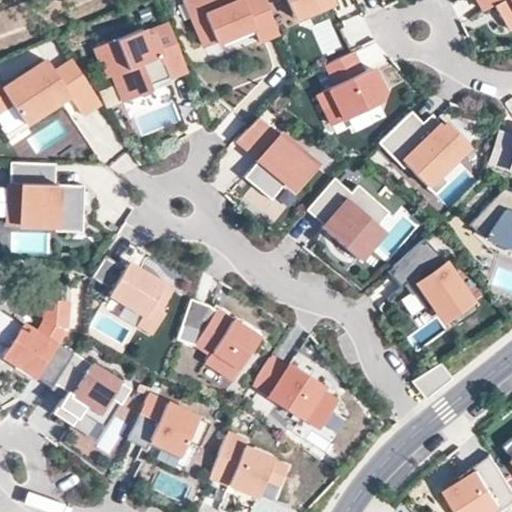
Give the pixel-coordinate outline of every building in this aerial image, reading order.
[(183,0),(191,18),(200,14),(194,0),(183,0)] [(194,0),(200,14),(191,18),(202,44),(252,23),(249,14),(267,6),(264,0),(194,0)] [(286,0),(294,17),(333,1),(333,0),(286,0)] [(511,0),(477,0),(483,10),(493,4),(507,28),(511,25),(511,0)] [(277,30),(267,6),(249,14),(252,23),(259,37),(277,30)] [(124,101),(153,90),(150,83),(169,76),(187,69),(169,24),(144,33),(142,28),(96,46),(107,77),(114,74),(124,101)] [(352,51),(326,63),(336,84),(317,93),(332,124),(378,102),(382,91),(370,66),(361,71),(352,51)] [(0,83),(0,107),(10,102),(24,122),(69,93),(82,113),(100,101),(73,59),(54,71),(46,59),(2,87),(0,83)] [(150,83),(153,90),(171,82),(169,76),(150,83)] [(411,110),(378,142),(402,168),(407,163),(424,180),(436,168),(440,172),(469,145),(446,121),(442,125),(436,118),(426,127),(411,110)] [(258,116),(236,139),(251,151),(255,147),(262,153),(258,157),(242,176),(269,199),(283,182),(292,189),(314,163),(258,116)] [(255,147),(251,151),(258,157),(262,153),(255,147)] [(75,162),(29,161),(27,223),(74,225),(74,230),(101,231),(102,184),(73,184),(75,162)] [(440,172),(436,168),(424,180),(436,192),(448,180),(440,172)] [(351,191),(334,176),(306,208),(319,219),(328,209),(332,213),(322,225),(361,261),(387,232),(377,222),(388,210),(358,184),(351,191)] [(511,191),(503,188),(469,224),(483,238),(486,235),(511,243),(511,191)] [(424,237),(387,270),(399,284),(405,279),(422,306),(428,302),(439,319),(448,314),(453,323),(476,309),(446,262),(424,237)] [(123,267),(104,255),(90,276),(109,289),(107,292),(140,314),(134,323),(149,333),(162,314),(157,311),(170,292),(126,263),(123,267)] [(190,298),(176,338),(194,345),(195,342),(209,352),(204,359),(232,377),(261,332),(241,320),(239,324),(223,314),(212,307),(190,298)] [(53,383),(72,352),(55,342),(64,328),(65,302),(45,300),(43,321),(36,332),(0,309),(0,340),(6,344),(0,352),(0,353),(32,374),(32,375),(49,387),(53,383)] [(215,303),(212,307),(223,314),(226,310),(215,303)] [(128,388),(72,352),(53,383),(65,391),(61,397),(51,412),(71,425),(79,411),(103,426),(128,388)] [(287,366),(270,355),(253,381),(270,392),(267,396),(300,417),(302,414),(320,426),(337,400),(318,388),(322,383),(289,362),(287,366)] [(450,381),(438,366),(408,385),(409,386),(415,382),(427,398),(450,381)] [(48,389),(61,397),(65,391),(53,383),(49,387),(48,389)] [(208,423),(147,394),(126,440),(145,448),(149,439),(180,454),(186,440),(197,445),(208,423)] [(103,426),(79,411),(71,425),(94,440),(103,426)] [(246,439),(226,432),(209,475),(257,494),(265,476),(280,483),(287,466),(271,460),(272,457),(243,445),(246,439)] [(484,511),(490,509),(491,511),(494,511),(511,499),(511,488),(490,453),(459,477),(460,479),(444,489),(458,511),(484,511)] [(273,501),(280,483),(265,476),(257,494),(273,501)]
